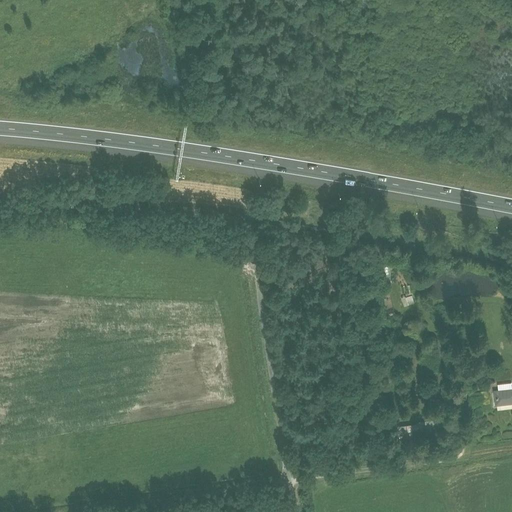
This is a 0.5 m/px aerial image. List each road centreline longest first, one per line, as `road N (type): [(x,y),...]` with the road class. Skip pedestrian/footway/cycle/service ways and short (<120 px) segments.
road 1 (motorway): [(0,128),(170,147),(511,207)]
road 2 (unclassified): [(85,511),(288,482)]
road 3 (unclassified): [(288,482),(465,455)]
road 4 (track): [(275,403),(253,261)]
